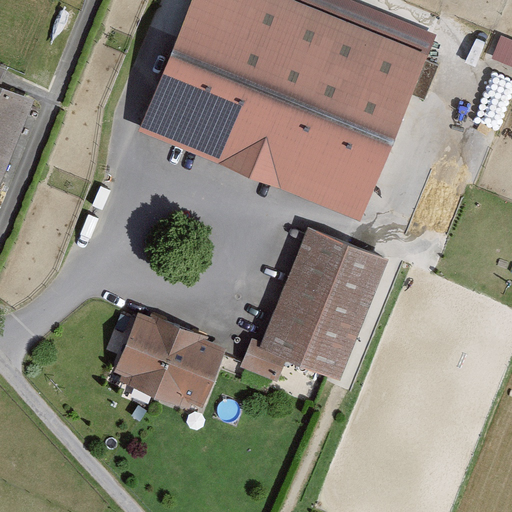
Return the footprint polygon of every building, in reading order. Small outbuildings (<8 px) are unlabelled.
[(434,45),(312,0),(186,0),(141,123),(373,209),(434,45)] [(493,54),(511,61),(511,33),(502,30),(493,54)] [(0,176),(33,94),(0,80),(0,176)] [(311,219),(264,338),(292,350),(339,368),(386,248),(311,219)] [(229,338),(141,303),(115,369),(204,403),(229,338)] [(264,338),(252,334),(242,358),(283,374),(292,350),(264,338)]
